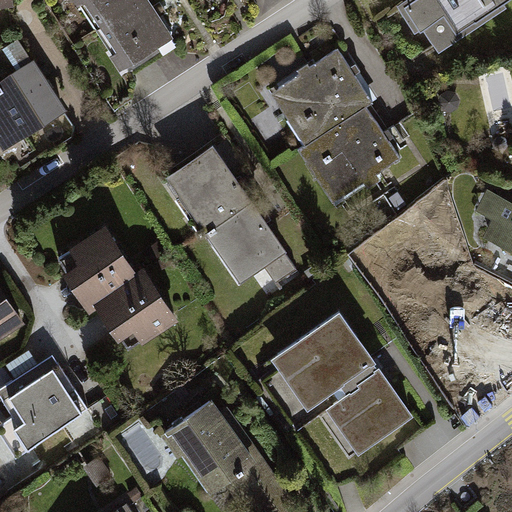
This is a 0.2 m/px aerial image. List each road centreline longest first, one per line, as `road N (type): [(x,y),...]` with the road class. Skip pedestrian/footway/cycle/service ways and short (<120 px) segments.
road 1 (residential): [(0,209),(324,0)]
road 2 (residential): [(399,511),(511,422)]
